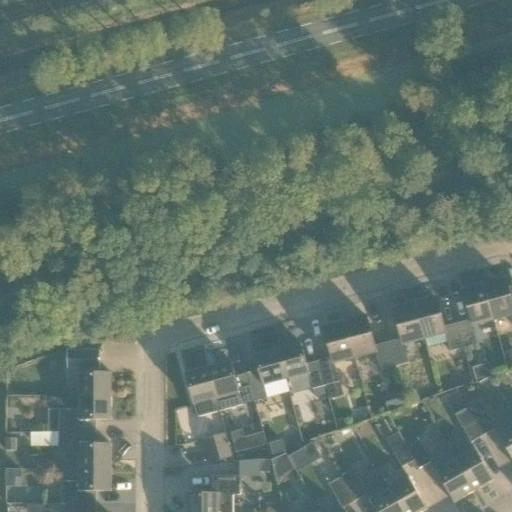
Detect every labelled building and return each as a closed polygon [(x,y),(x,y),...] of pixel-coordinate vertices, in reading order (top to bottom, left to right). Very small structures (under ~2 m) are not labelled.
[(485,286),(494,320),(511,315),(511,301),(506,280),(485,286)] [(474,326),(494,320),(485,286),(464,291),(472,321),(458,324),(465,348),(479,345),(474,326)] [(415,304),(425,339),(427,347),(448,342),(451,352),(465,348),(458,324),(445,328),(437,299),(415,304)] [(404,345),(425,339),(415,304),(394,310),(402,339),(389,343),(395,367),(409,363),(404,345)] [(395,367),(389,343),(375,347),(367,317),(346,323),(355,358),(376,352),(381,371),(395,367)] [(334,364),(355,358),(346,323),(325,329),(333,358),(319,362),(326,386),(340,382),(334,364)] [(307,365),(301,343),(278,349),(287,380),(307,375),(311,390),(312,389),(315,397),(326,394),(324,386),(326,386),(319,362),(307,365)] [(264,386),(287,380),(278,349),(256,355),(260,371),(248,374),(255,402),(268,399),(264,386)] [(100,369),(100,350),(67,350),(67,369),(100,369)] [(255,402),(248,374),(236,378),(231,362),(209,368),(220,412),(255,402)] [(198,418),(220,412),(209,368),(186,374),(198,418)] [(511,380),(504,373),(496,382),(504,390),(511,380)] [(80,397),(112,397),(112,374),(80,374),(80,397)] [(112,421),(112,397),(80,397),(80,409),(59,410),(59,433),(76,433),(76,420),(80,420),(80,421),(112,421)] [(467,409),(483,436),(494,429),(479,402),(467,409)] [(471,442),(483,436),(467,409),(456,416),(471,442)] [(511,459),(511,425),(497,434),(511,459)] [(80,469),(112,468),(112,445),(97,445),(97,433),(76,433),(59,433),(60,455),(80,455),(80,469)] [(206,440),(212,463),(232,457),(225,434),(206,440)] [(414,460),(408,449),(399,434),(387,441),(403,467),(414,460)] [(268,441),(272,455),(285,451),(281,438),(268,441)] [(6,439),(6,451),(17,451),(17,439),(6,439)] [(474,492),(448,446),(445,441),(436,446),(442,457),(432,463),(431,463),(454,503),(474,492)] [(448,446),(474,492),(494,481),(474,447),(463,453),(456,441),(448,446)] [(431,463),(432,463),(426,453),(419,442),(408,449),(414,460),(420,470),(431,463)] [(276,480),(295,469),(286,454),(272,463),(276,480)] [(270,460),(262,460),(262,473),(270,473),(270,460)] [(62,504),(67,504),(96,504),(96,492),(112,492),(112,468),(80,469),(80,482),(62,482),(62,504)] [(402,511),(388,487),(381,474),(362,485),(354,470),(341,478),(355,502),(367,495),(369,498),(369,499),(376,511),(402,511)] [(187,511),(232,511),(233,495),(240,495),(240,476),(213,476),(213,495),(188,495),(187,511)] [(402,511),(423,511),(428,510),(408,476),(388,487),(402,511)] [(343,509),(355,502),(341,478),(329,485),(343,509)]
